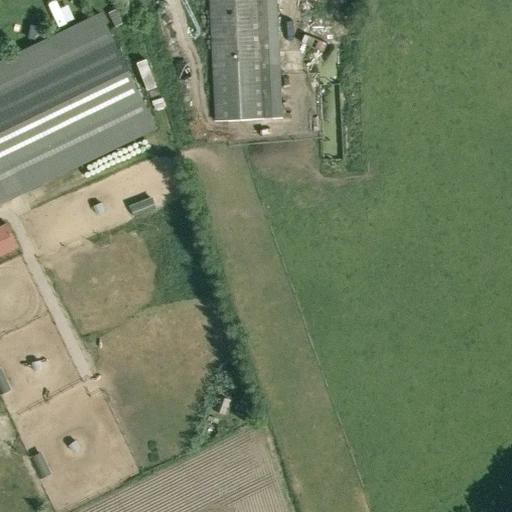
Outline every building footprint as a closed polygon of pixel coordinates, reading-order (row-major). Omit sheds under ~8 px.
[(210,0),(214,67),(216,120),(281,117),(275,0),(210,0)] [(97,18),(0,64),(0,207),(153,133),(97,18)] [(338,39),(336,23),(314,26),(316,42),(338,39)] [(149,51),(139,54),(151,89),(161,86),(149,51)] [(7,224),(0,227),(0,256),(18,248),(7,224)]
